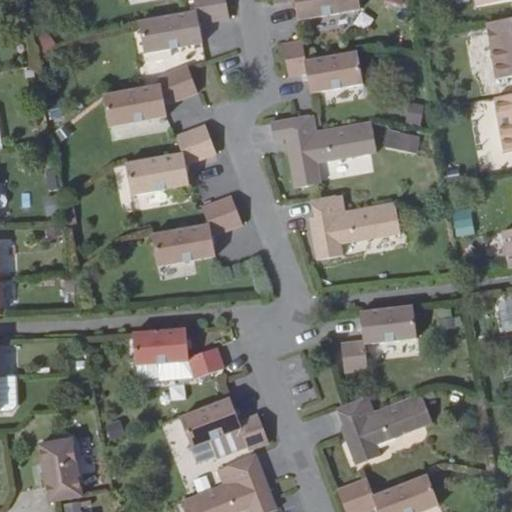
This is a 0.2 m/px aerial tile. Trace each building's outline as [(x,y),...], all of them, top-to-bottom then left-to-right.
[(230,21),(225,0),(193,0),(196,15),(139,25),(144,56),(204,47),(200,26),(230,21)] [(361,12),(358,0),(272,0),(274,7),(296,4),(298,23),(361,12)] [(511,0),(475,0),(477,9),(511,3),(511,0)] [(511,21),(487,26),(497,82),(511,79),(511,21)] [(35,41),(46,56),(58,48),(47,33),(35,41)] [(302,43),(282,47),(290,80),(307,77),(311,96),(364,86),(357,55),(306,63),(302,43)] [(165,102),(198,96),(188,68),(159,80),(161,88),(104,98),(109,130),(168,119),(165,102)] [(511,97),(495,100),(505,156),(511,154),(511,97)] [(420,127),(424,106),(408,103),(405,124),(420,127)] [(289,154),(296,192),(321,186),(318,167),(378,155),(372,125),(317,133),(313,117),(294,122),(271,125),(273,143),(287,141),(289,154)] [(217,156),(205,128),(176,139),(183,157),(126,166),(131,198),(189,187),(186,168),(217,156)] [(417,152),(418,135),(388,133),(387,150),(417,152)] [(343,197),(312,203),(315,220),(310,220),(317,262),(344,259),(341,247),(401,237),(395,206),(345,214),(343,197)] [(243,228),(232,198),(202,210),(210,228),(152,238),(158,270),(216,259),(213,239),(243,228)] [(471,211),(453,213),(455,237),(473,236),(471,211)] [(511,232),(503,234),(510,271),(511,270),(511,232)] [(418,341),(414,308),(360,314),(363,343),(341,346),(344,375),(357,373),(369,372),(366,347),(418,341)] [(189,360),(186,331),(133,336),(136,368),(189,364),(196,381),(225,372),(218,350),(189,360)] [(433,426),(421,396),(374,415),(368,399),(337,411),(343,426),(341,427),(356,468),(381,459),(377,447),(433,426)] [(241,432),(251,459),(272,451),(259,417),(239,423),(230,400),(181,420),(192,450),(241,432)] [(105,425),(110,440),(125,436),(121,421),(105,425)] [(83,498),(73,441),(40,447),(50,504),(83,498)] [(249,511),(277,511),(267,485),(256,457),(251,459),(218,472),(225,487),(181,504),(183,511),(245,511),(249,511)] [(428,511),(440,508),(428,478),(375,498),(367,480),(338,492),(345,511),(374,511),(377,511),(428,511)]
